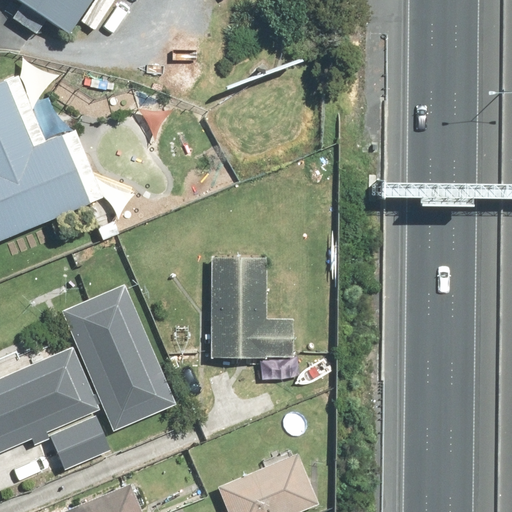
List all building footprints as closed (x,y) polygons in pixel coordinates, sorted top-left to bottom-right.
[(13,0),(71,40),(99,0),(13,0)] [(0,220),(76,191),(47,117),(16,129),(0,87),(0,220)] [(203,263),(201,366),(285,368),(286,321),(262,321),(263,264),(203,263)] [(173,409),(121,290),(53,319),(67,350),(0,378),(0,460),(30,448),(44,481),(99,457),(93,443),(173,409)] [(309,511),(287,458),(207,492),(215,511),(309,511)] [(134,511),(123,485),(61,511),(134,511)]
